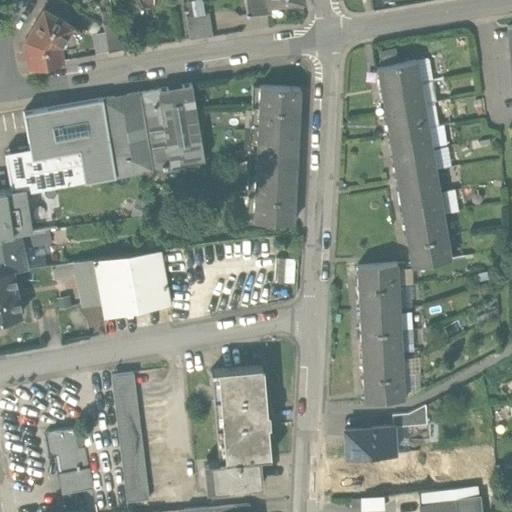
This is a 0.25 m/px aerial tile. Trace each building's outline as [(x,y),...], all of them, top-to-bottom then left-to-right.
[(207,0),(186,0),(190,34),(211,32),(207,0)] [(246,0),(248,14),(275,11),(275,5),(274,0),(246,0)] [(51,66),(73,63),(71,46),(83,26),(62,13),(46,39),(51,66)] [(97,50),(118,46),(115,31),(94,35),(97,50)] [(379,73),(382,94),(421,88),(418,67),(379,73)] [(200,83),(154,91),(166,163),(212,155),(200,83)] [(382,94),(386,115),(424,109),(421,88),(382,94)] [(260,90),(259,111),(298,113),(299,92),(260,90)] [(154,91),(108,98),(120,171),(166,163),(154,91)] [(4,154),(10,189),(25,187),(120,171),(108,98),(23,112),(29,150),(4,154)] [(386,115),(389,136),(427,130),(424,109),(386,115)] [(259,111),(258,133),(297,135),(298,113),(259,111)] [(389,136),(392,158),(431,152),(427,130),(389,136)] [(258,133),(257,154),(295,156),(297,135),(258,133)] [(392,158),(395,179),(434,173),(431,152),(392,158)] [(257,154),(255,175),(294,178),(295,156),(257,154)] [(395,179),(399,200),(437,194),(434,173),(395,179)] [(255,175),(254,197),(293,199),(294,178),(255,175)] [(10,189),(0,191),(0,236),(25,232),(33,231),(25,187),(10,189)] [(399,200),(402,222),(441,216),(437,194),(399,200)] [(254,197),(253,218),(292,221),(293,199),(254,197)] [(402,222),(405,243),(444,237),(441,216),(402,222)] [(33,231),(25,232),(28,249),(57,244),(54,227),(33,231)] [(25,232),(0,236),(0,270),(15,268),(31,265),(28,249),(25,232)] [(221,257),(276,248),(273,235),(219,244),(221,257)] [(405,243),(409,264),(447,258),(444,237),(405,243)] [(164,249),(74,261),(82,316),(172,304),(164,249)] [(72,258),(53,260),(54,274),(73,272),(72,258)] [(357,267),(357,289),(396,288),(396,267),(357,267)] [(0,270),(0,318),(23,314),(15,268),(0,270)] [(288,272),(241,284),(245,300),(292,289),(288,272)] [(357,289),(358,311),(397,310),(396,288),(357,289)] [(358,311),(358,332),(397,331),(397,310),(358,311)] [(358,332),(359,354),(398,353),(397,331),(358,332)] [(359,354),(359,375),(398,374),(398,353),(359,354)] [(268,365),(224,368),(230,451),(269,449),(274,448),(272,424),(275,424),(274,411),(271,412),(268,365)] [(134,370),(114,373),(129,498),(149,496),(134,370)] [(359,375),(360,397),(399,396),(398,374),(359,375)] [(392,424),(392,426),(426,424),(425,404),(406,413),(391,414),(392,424)] [(392,424),(344,427),(345,455),(393,452),(392,426),(392,424)] [(78,426),(49,431),(53,456),(56,455),(62,495),(88,491),(78,426)] [(271,481),(269,449),(230,451),(210,453),(213,485),(271,481)] [(482,511),(479,481),(419,490),(422,511),(482,511)] [(255,511),(253,498),(190,509),(190,511),(255,511)]
